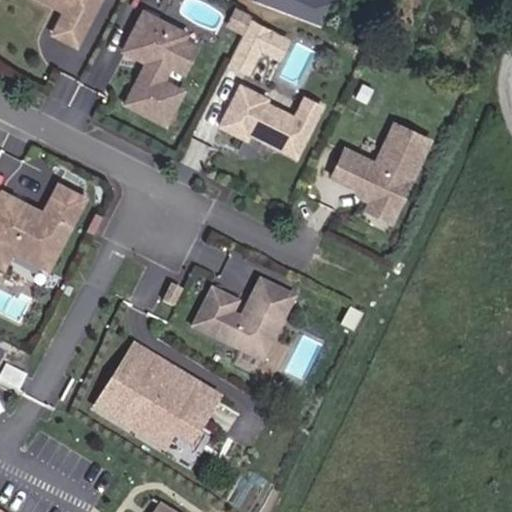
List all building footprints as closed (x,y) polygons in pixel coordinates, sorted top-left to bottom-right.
[(75,43),(97,0),(47,0),(55,4),(57,0),(60,0),(68,4),(53,32),(75,43)] [(253,15),(236,6),(225,27),(243,36),(253,18),(253,15)] [(167,69),(181,42),(184,36),(140,13),(120,53),(147,67),(143,74),(139,72),(122,107),(162,128),(180,94),(160,83),(167,69)] [(243,36),(228,64),(250,76),(262,52),(281,62),(291,40),(253,18),(243,36)] [(180,76),(194,50),(181,42),(167,69),(180,76)] [(292,159),(318,108),(300,99),(290,119),(262,104),(263,101),(236,87),(216,128),(243,141),(246,136),(292,159)] [(392,214),(427,144),(394,127),(374,167),(344,152),(330,178),(346,186),(347,183),(359,189),(362,190),(366,202),(392,214)] [(81,200),(55,187),(38,220),(29,215),(31,211),(0,195),(0,268),(1,269),(10,252),(45,270),(81,200)] [(392,214),(366,202),(362,190),(359,189),(355,196),(364,212),(387,224),(392,214)] [(237,320),(228,316),(234,304),(208,292),(190,329),(258,363),(290,300),(256,283),(237,320)] [(169,308),(177,292),(168,287),(159,303),(169,308)] [(225,399),(134,342),(91,410),(165,455),(175,438),(193,450),(225,399)]
